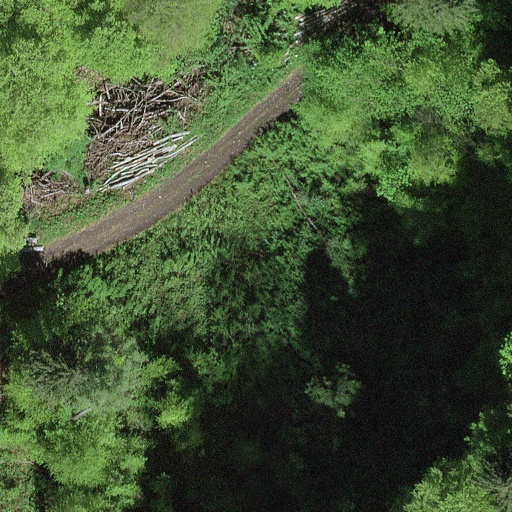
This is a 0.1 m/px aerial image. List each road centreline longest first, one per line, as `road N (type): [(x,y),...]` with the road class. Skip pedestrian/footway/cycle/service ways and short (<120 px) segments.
road 1 (track): [(377,25),(193,186),(0,297)]
road 2 (track): [(377,25),(511,25)]
